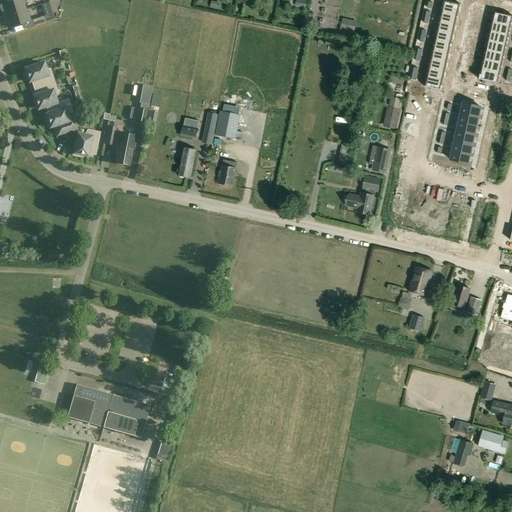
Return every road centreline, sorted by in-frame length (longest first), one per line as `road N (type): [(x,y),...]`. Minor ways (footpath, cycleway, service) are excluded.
road 1 (residential): [(487,270),(378,239),(58,173),(20,134),(0,72)]
road 2 (unknown): [(511,375),(483,357),(510,277)]
